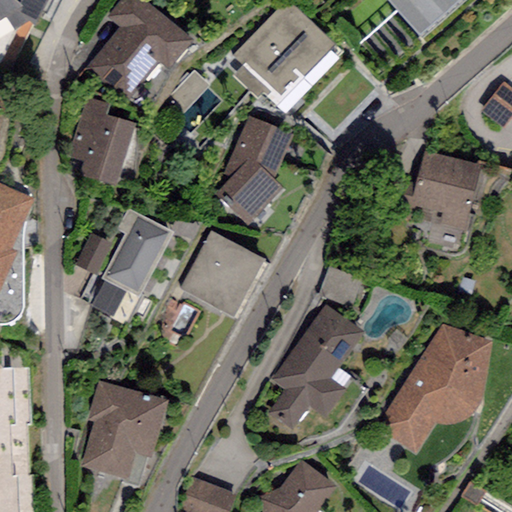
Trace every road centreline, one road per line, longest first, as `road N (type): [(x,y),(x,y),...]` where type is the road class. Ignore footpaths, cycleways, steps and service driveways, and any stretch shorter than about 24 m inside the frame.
road 1 (residential): [(511,30),(333,183),(154,511)]
road 2 (residential): [(51,511),(46,109),(57,45),(76,0)]
